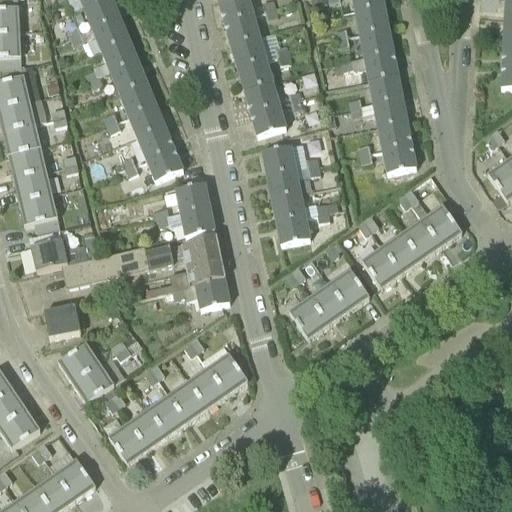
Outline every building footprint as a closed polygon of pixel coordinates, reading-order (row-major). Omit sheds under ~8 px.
[(67,4),(65,0),(54,0),(53,1),(56,9),(67,4)] [(78,0),(83,13),(111,2),(110,0),(78,0)] [(224,29),(254,20),(248,0),(237,0),(218,6),(224,29)] [(341,6),(339,0),(327,0),(329,8),(341,6)] [(350,0),(354,18),(384,12),(381,0),(350,0)] [(0,38),(20,38),(19,16),(18,2),(0,2),(0,38)] [(83,13),(92,35),(120,24),(111,2),(83,13)] [(263,8),(266,17),(276,14),(273,5),(263,8)] [(359,41),(389,35),(384,12),(354,18),(359,41)] [(266,17),(268,26),(279,23),(276,14),(266,17)] [(231,52),(260,43),(254,20),(224,29),(231,52)] [(101,57),(129,46),(120,24),(92,35),(101,57)] [(71,44),(81,39),(78,31),(77,32),(67,36),(71,44)] [(336,46),(348,43),(346,35),(334,37),(336,46)] [(364,64),(393,58),(389,35),(359,41),(364,64)] [(0,75),(22,73),(20,38),(0,38),(0,75)] [(85,48),(81,39),(71,44),(74,52),(85,48)] [(237,74),(267,66),(260,43),(231,52),(237,74)] [(338,54),(350,52),(348,43),(336,46),(338,54)] [(110,79),(138,67),(129,46),(101,57),(110,79)] [(503,71),(511,71),(511,47),(504,47),(503,71)] [(275,55),(278,63),(289,60),(287,51),(275,55)] [(368,87),(398,82),(393,58),(364,64),(341,69),(334,70),(336,79),(352,76),(353,80),(366,77),(368,87)] [(289,60),(278,63),(280,72),(292,69),(289,60)] [(244,97),(274,89),(267,66),(237,74),(244,97)] [(119,101),(147,89),(138,67),(110,79),(111,80),(119,101)] [(511,71),(503,71),(501,94),(511,95),(511,71)] [(0,112),(30,106),(22,73),(0,75),(0,112)] [(89,89),(100,84),(96,75),(85,79),(89,89)] [(368,87),(370,100),(373,111),(402,105),(398,82),(368,87)] [(89,89),(92,96),(103,91),(100,84),(89,89)] [(48,98),(57,97),(55,85),(46,87),(48,98)] [(128,123),(156,111),(147,89),(119,101),(128,123)] [(250,120),(280,112),(274,89),(244,97),(250,120)] [(292,108),(303,105),(300,96),(289,99),(292,108)] [(348,106),(350,115),(361,113),(359,104),(348,106)] [(303,105),(292,108),(294,116),(304,113),(303,105)] [(377,134),(407,128),(402,105),(373,111),(361,113),(350,115),(351,124),(363,125),(375,122),(377,134)] [(0,128),(2,137),(36,130),(30,106),(0,112),(0,128)] [(137,145),(165,133),(156,111),(128,123),(137,145)] [(280,112),(250,120),(257,143),(287,135),(280,112)] [(53,126),(66,123),(64,115),(51,118),(53,126)] [(118,127),(114,118),(103,123),(107,131),(118,127)] [(55,134),(68,131),(66,123),(53,126),(55,134)] [(121,135),(118,127),(107,131),(110,139),(121,135)] [(382,157),(411,151),(407,128),(377,134),(382,157)] [(8,161),(41,153),(36,130),(2,137),(8,161)] [(146,167),(174,155),(165,133),(137,145),(146,167)] [(498,151),(505,146),(498,136),(491,140),(498,151)] [(492,155),(498,151),(491,140),(485,145),(492,155)] [(359,161),(370,159),(369,150),(357,152),(359,161)] [(411,151),(382,157),(386,181),(416,175),(411,151)] [(267,182),(297,176),(292,152),(262,158),(267,182)] [(13,185),(47,177),(41,153),(8,161),(13,185)] [(174,155),(146,167),(155,189),(183,177),(174,155)] [(347,173),(372,168),(370,159),(359,161),(360,163),(345,166),(347,173)] [(64,173),(77,170),(75,162),(62,165),(64,173)] [(125,175),(136,170),(132,162),(121,166),(122,169),(113,173),(116,178),(125,175)] [(307,173),(319,171),(317,163),(306,165),(307,173)] [(507,208),(511,204),(511,172),(508,167),(488,181),(507,208)] [(79,178),(77,170),(64,173),(66,181),(79,178)] [(128,183),(139,178),(136,170),(125,175),(128,183)] [(319,171),(307,173),(309,183),(321,180),(319,171)] [(271,205),(301,199),(298,185),(309,183),(307,173),(297,176),(267,182),(271,205)] [(19,209),(52,201),(47,177),(13,185),(19,209)] [(180,220),(210,213),(205,190),(175,196),(180,220)] [(412,211),(418,206),(411,195),(404,200),(412,211)] [(276,229),(306,222),(301,199),(271,205),(276,229)] [(405,216),(412,211),(404,200),(397,205),(405,216)] [(52,201),(19,209),(24,233),(33,231),(37,241),(61,236),(52,201)] [(317,220),(329,218),(327,209),(315,211),(317,220)] [(422,226),(441,254),(462,240),(443,212),(422,226)] [(210,213),(180,220),(185,244),(215,237),(210,213)] [(168,222),(166,214),(152,217),(154,225),(157,224),(157,225),(168,222)] [(329,218),(317,220),(319,229),(320,229),(330,226),(329,218)] [(169,231),(170,231),(168,222),(157,225),(159,233),(169,231)] [(311,246),(306,222),(276,229),(281,252),(311,246)] [(372,239),(379,234),(371,223),(364,228),(372,239)] [(421,268),(441,254),(422,226),(402,240),(421,268)] [(365,243),(372,239),(364,228),(358,233),(365,243)] [(401,282),(421,268),(402,240),(382,254),(401,282)] [(85,267),(99,264),(94,242),(82,245),(84,252),(65,256),(63,246),(31,253),(37,278),(62,272),(74,270),(85,267)] [(186,276),(222,269),(216,243),(181,251),(170,252),(146,257),(149,276),(149,278),(174,273),(173,265),(184,262),(186,276)] [(332,266),(340,261),(332,250),(325,255),(332,266)] [(99,264),(85,267),(74,270),(62,272),(67,294),(78,292),(90,289),(149,276),(146,257),(145,253),(99,264)] [(381,296),(401,282),(382,254),(361,268),(381,296)] [(194,293),(224,286),(222,269),(186,276),(169,281),(171,291),(156,294),(157,301),(171,298),(183,295),(194,293)] [(299,289),(306,284),(298,274),(292,278),(299,289)] [(330,290),(349,318),(369,303),(350,276),(330,290)] [(292,293),(299,289),(292,278),(285,283),(292,293)] [(224,286),(194,293),(200,316),(230,310),(224,286)] [(329,332),(349,318),(330,290),(310,304),(329,332)] [(173,307),(185,304),(183,295),(171,298),(173,307)] [(308,346),(329,332),(310,304),(289,318),(308,346)] [(45,317),(50,344),(81,338),(76,311),(45,317)] [(111,354),(116,361),(137,347),(133,340),(111,354)] [(198,359),(205,355),(197,344),(190,348),(198,359)] [(142,353),(137,347),(116,361),(120,368),(131,361),(142,353)] [(191,364),(198,359),(190,348),(183,353),(191,364)] [(72,390),(100,371),(86,350),(58,369),(72,390)] [(209,374),(228,402),(248,388),(229,360),(209,374)] [(100,371),(72,390),(86,410),(104,399),(108,404),(112,402),(118,397),(100,371)] [(158,387),(165,382),(158,371),(151,376),(158,387)] [(208,416),(228,402),(209,374),(189,388),(208,416)] [(0,404),(13,396),(0,376),(0,404)] [(151,391),(158,387),(151,376),(144,380),(151,391)] [(188,430),(208,416),(189,388),(169,402),(188,430)] [(0,434),(27,416),(13,396),(0,404),(0,434)] [(112,402),(119,413),(126,408),(118,397),(112,402)] [(119,413),(112,402),(108,404),(105,406),(113,417),(119,413)] [(168,443),(188,430),(169,402),(149,416),(168,443)] [(27,416),(0,434),(0,437),(12,456),(40,437),(27,416)] [(148,457),(168,443),(149,416),(129,429),(148,457)] [(128,471),(148,457),(129,429),(109,444),(128,471)] [(45,465),(52,460),(45,449),(38,454),(45,465)] [(39,470),(45,465),(38,454),(31,459),(39,470)] [(57,479),(76,507),(96,493),(77,465),(57,479)] [(0,483),(6,492),(13,488),(5,477),(0,480),(0,483)] [(50,511),(68,511),(76,507),(57,479),(37,493),(50,511)] [(20,511),(50,511),(37,493),(17,507),(20,511)]
